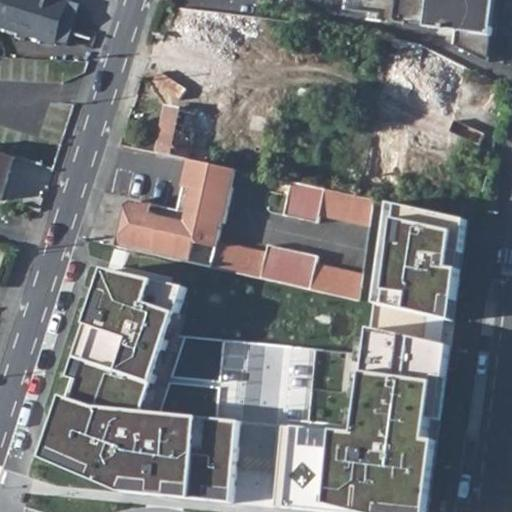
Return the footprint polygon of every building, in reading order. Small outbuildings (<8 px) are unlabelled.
[(0,0),(0,4),(2,5),(0,10),(0,27),(67,49),(81,5),(65,0),(0,0)] [(164,68),(204,79),(219,23),(260,34),(263,23),(183,0),(164,68)] [(396,0),(394,17),(397,22),(408,24),(408,22),(426,24),(426,25),(458,30),(456,43),(489,60),(496,12),(497,0),(396,0)] [(453,149),(469,55),(395,43),(386,98),(425,105),(418,143),(453,149)] [(158,150),(194,158),(204,111),(169,103),(158,150)] [(0,152),(0,199),(1,200),(15,157),(1,153),(0,152)] [(115,247),(149,255),(168,259),(360,301),(362,286),(363,276),(315,265),(316,258),(268,247),(267,254),(218,243),(224,221),(227,222),(235,187),(239,170),(203,162),(190,159),(186,176),(178,210),(131,199),(126,201),(124,208),(115,247)] [(293,182),(285,217),(320,225),(321,217),(370,227),(374,199),(334,191),(293,182)] [(281,425),(274,509),(305,511),(429,511),(462,278),(470,221),(389,202),(366,358),(316,351),(309,425),(281,425)] [(217,418),(224,341),(187,337),(201,291),(108,270),(95,311),(45,459),(123,493),(164,497),(234,504),(243,421),(217,418)]
